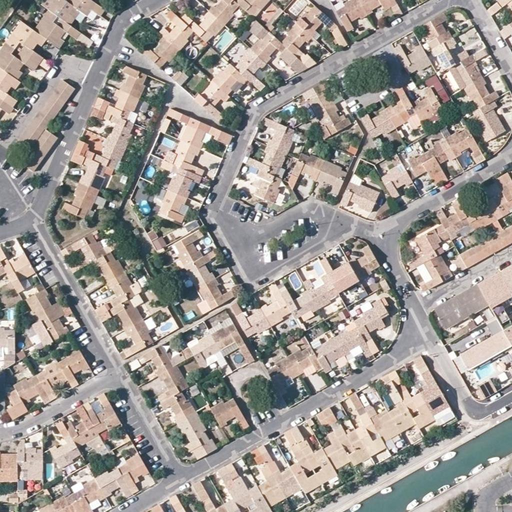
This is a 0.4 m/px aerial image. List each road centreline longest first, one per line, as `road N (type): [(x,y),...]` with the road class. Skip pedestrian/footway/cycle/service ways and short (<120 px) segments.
road 1 (residential): [(444,0),(256,108),(213,209),(237,240)]
road 2 (residential): [(179,480),(387,361),(424,331)]
road 3 (residential): [(31,219),(125,16),(155,0)]
road 4 (residential): [(31,219),(118,373)]
road 5 (residential): [(374,235),(511,156)]
road 6 (residential): [(237,240),(256,273),(347,225)]
road 7 (residential): [(424,331),(465,405),(489,412),(511,398)]
road 8 (residential): [(0,431),(118,373)]
road 9 (residential): [(118,373),(179,480)]
road 10 (residential): [(237,240),(307,208),(347,225)]
